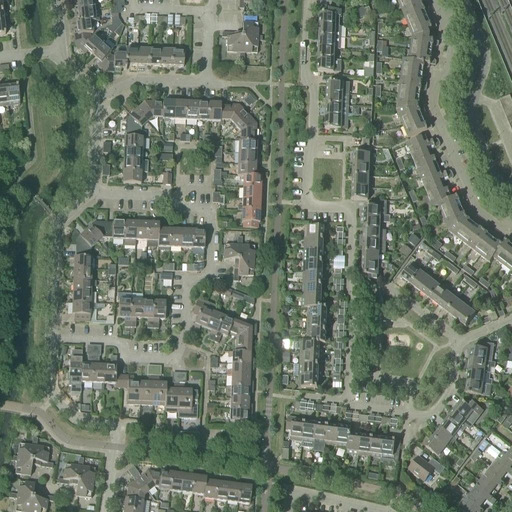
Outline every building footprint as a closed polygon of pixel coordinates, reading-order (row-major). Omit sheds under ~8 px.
[(75,13),(97,10),(96,0),(81,0),(77,0),(78,7),(75,7),(75,13)] [(239,0),(239,10),(244,10),(244,4),(259,5),(259,0),(239,0)] [(397,0),(404,16),(428,6),(427,3),(425,2),(417,5),(414,0),(397,0)] [(428,6),(404,16),(413,38),(413,39),(434,42),(434,36),(430,36),(428,31),(437,28),(435,24),(433,23),(426,26),(421,14),(428,11),(429,9),(428,6)] [(97,10),(75,13),(76,18),(79,18),(80,23),(80,24),(92,22),(92,23),(99,22),(97,10)] [(321,14),(320,26),(339,27),(340,17),(341,17),(341,11),(323,10),(323,14),(321,14)] [(80,24),(80,23),(76,24),(77,30),(73,31),(75,45),(90,37),(89,35),(93,34),(92,23),(92,22),(80,24)] [(8,23),(0,23),(0,35),(5,35),(5,29),(8,28),(8,23)] [(258,37),(258,32),(258,25),(243,24),(242,35),(235,34),(222,34),(222,39),(227,39),(227,54),(240,54),(239,63),(244,63),(244,54),(257,55),(258,42),(262,42),(262,38),(258,37)] [(121,25),(113,33),(118,38),(123,27),(121,25)] [(320,26),(320,37),(341,38),(341,28),(339,27),(320,26)] [(92,39),(90,37),(75,45),(86,55),(88,52),(93,56),(103,45),(94,37),(92,39)] [(341,38),(320,37),(319,49),(338,50),(341,50),(341,38)] [(413,39),(410,61),(410,62),(430,65),(436,66),(436,62),(435,60),(427,59),(428,46),(436,47),(438,46),(439,42),(434,42),(413,39)] [(112,53),(103,45),(93,56),(97,60),(95,63),(105,73),(111,57),(109,55),(112,53)] [(126,50),(126,54),(126,66),(127,66),(137,66),(138,48),(133,47),(133,50),(126,50)] [(143,48),(138,48),(137,66),(149,67),(149,51),(143,51),(143,48)] [(155,51),(149,51),(149,67),(160,67),(161,48),(155,48),(155,51)] [(166,49),(161,48),(160,67),(172,68),(172,52),(166,52),(166,49)] [(172,52),(172,68),(184,68),(184,49),(178,49),(178,52),(172,52)] [(338,50),(319,49),(319,60),(334,61),(335,55),(338,55),(338,50)] [(111,57),(105,73),(120,73),(120,70),(126,70),(127,66),(126,66),(126,54),(114,54),(114,57),(111,57)] [(319,60),(318,72),(340,73),(341,61),(334,61),(319,60)] [(404,61),(401,84),(427,88),(427,84),(426,83),(418,81),(419,68),(428,69),(429,68),(430,65),(410,62),(410,61),(404,61)] [(373,79),(374,70),(368,70),(364,70),(364,79),(373,79)] [(350,84),(343,83),(333,83),(328,83),(327,95),(349,96),(350,84)] [(0,107),(8,107),(5,84),(0,85),(0,89),(0,88),(0,107)] [(5,84),(8,107),(20,105),(18,87),(11,87),(11,84),(5,84)] [(427,88),(401,84),(397,108),(414,110),(421,110),(424,110),(424,108),(424,105),(423,103),(419,102),(419,105),(415,104),(416,91),(424,92),(426,91),(427,88)] [(327,95),(327,106),(349,107),(349,96),(327,95)] [(501,105),(511,101),(511,100),(510,95),(499,100),(501,105)] [(511,101),(501,105),(504,111),(511,107),(511,101)] [(164,118),(163,119),(163,120),(175,121),(176,103),(163,102),(163,103),(164,104),(164,118)] [(145,103),(136,111),(147,124),(153,118),(163,119),(164,118),(164,104),(163,103),(163,104),(145,103)] [(176,103),(175,121),(186,121),(187,103),(176,103)] [(187,103),(186,121),(198,122),(198,104),(187,103)] [(210,104),(198,104),(198,122),(209,122),(210,104)] [(210,104),(209,122),(220,123),(220,121),(221,121),(220,121),(221,106),(221,104),(210,104)] [(239,107),(221,106),(220,121),(221,121),(220,121),(231,122),(236,127),(248,116),(239,107)] [(327,106),(326,117),(348,118),(349,107),(327,106)] [(414,110),(397,108),(397,112),(408,139),(432,129),(431,125),(429,124),(421,127),(416,115),(420,114),(421,116),(424,114),(425,112),(424,110),(421,110),(414,110)] [(127,120),(126,138),(126,139),(141,139),(142,129),(147,124),(136,111),(127,120)] [(248,116),(236,127),(241,133),(240,143),(256,143),(256,125),(248,116)] [(348,118),(326,117),(326,129),(348,130),(348,118)] [(126,138),(125,138),(124,150),(142,151),(143,139),(141,139),(126,139),(126,138)] [(431,148),(429,143),(425,145),(422,138),(407,144),(420,177),(435,171),(432,164),(437,163),(435,158),(430,159),(427,150),(431,148)] [(239,143),(238,154),(257,155),(257,143),(256,143),(240,143),(239,143)] [(124,150),(124,161),(142,162),(142,151),(124,150)] [(238,154),(238,166),(256,167),(257,155),(238,154)] [(354,154),(354,166),(372,167),(372,161),(369,161),(370,155),(366,155),(356,154),(354,154)] [(124,161),(123,173),(141,174),(147,174),(148,162),(142,162),(124,161)] [(256,167),(238,166),(238,178),(244,178),(244,177),(256,178),(256,167)] [(372,167),(354,166),(353,177),(369,178),(369,172),(372,172),(372,167)] [(438,177),(435,171),(420,177),(433,209),(439,207),(438,206),(448,202),(446,196),(450,195),(448,190),(444,191),(440,182),(444,180),(442,175),(438,177)] [(141,174),(123,173),(123,185),(141,185),(141,174)] [(171,187),(171,176),(163,176),(163,186),(171,187)] [(244,178),(243,189),(261,190),(262,178),(256,178),(244,177),(244,178)] [(369,178),(353,177),(353,189),(371,189),(372,184),(369,184),(369,178)] [(243,189),(243,200),(261,201),(261,190),(243,189)] [(371,189),(353,189),(352,201),(368,201),(368,195),(371,195),(371,189)] [(462,196),(448,202),(438,206),(439,207),(447,228),(463,222),(471,216),(470,215),(469,212),(467,212),(464,213),(465,215),(460,217),(455,205),(463,201),(464,199),(462,196)] [(243,200),(242,207),(238,207),(237,212),(242,212),(260,213),(261,201),(243,200)] [(369,201),(369,207),(365,207),(365,214),(361,214),(361,219),(380,220),(380,223),(385,224),(386,217),(387,202),(369,201)] [(260,213),(242,212),(242,224),(244,224),(243,230),(257,230),(258,225),(260,225),(260,213)] [(472,217),(471,216),(463,222),(447,228),(449,232),(471,250),(487,229),(485,227),(483,227),(478,234),(467,226),(470,222),(472,224),(474,221),(474,218),(472,217)] [(380,220),(361,219),(361,225),(364,225),(364,231),(380,232),(380,231),(380,223),(380,220)] [(113,239),(112,239),(112,240),(124,241),(125,223),(113,222),(113,224),(114,224),(113,239)] [(95,223),(86,231),(97,244),(102,238),(112,239),(113,239),(114,224),(113,224),(95,223)] [(124,241),(123,248),(135,248),(135,241),(136,241),(136,223),(125,223),(124,241)] [(148,224),(136,223),(136,241),(147,242),(148,224)] [(159,224),(148,224),(147,242),(158,242),(159,242),(159,230),(159,224)] [(305,239),(323,240),(324,234),(327,234),(327,228),(305,227),(305,239)] [(490,231),(487,229),(471,250),(490,264),(494,260),(493,259),(505,243),(503,241),(501,241),(496,248),(485,240),(490,233),(490,231)] [(159,242),(158,242),(158,248),(170,249),(171,231),(159,230),(159,242)] [(97,244),(86,231),(76,240),(76,258),(76,259),(91,259),(91,249),(97,244)] [(171,231),(170,249),(181,249),(182,231),(171,231)] [(182,231),(181,249),(193,250),(194,232),(182,231)] [(360,237),(360,242),(386,243),(386,231),(380,231),(380,232),(364,231),(364,237),(360,237)] [(194,232),(193,250),(197,250),(197,252),(204,252),(204,250),(205,232),(194,232)] [(234,270),(233,282),(238,283),(239,277),(253,278),(254,265),(258,265),(258,260),(254,260),(255,247),(242,247),(242,238),(238,238),(237,247),(224,246),(224,261),(234,262),(234,270)] [(511,240),(509,238),(505,243),(493,259),(494,260),(511,273),(511,252),(507,249),(511,243),(511,240)] [(323,240),(305,239),(304,251),(326,252),(327,246),(323,246),(323,240)] [(416,239),(411,245),(415,248),(420,242),(416,239)] [(436,241),(433,246),(438,250),(441,245),(436,241)] [(386,243),(360,242),(360,247),(363,247),(363,253),(379,254),(385,254),(386,243)] [(407,249),(402,255),(407,259),(412,252),(407,249)] [(432,258),(435,254),(430,250),(427,254),(432,258)] [(326,252),(304,251),(304,262),(322,263),(323,257),(326,257),(326,252)] [(359,259),(359,265),(378,265),(378,269),(383,269),(383,262),(379,262),(379,254),(363,253),(363,259),(359,259)] [(441,258),(435,254),(432,258),(438,262),(441,258)] [(76,259),(76,258),(74,258),(74,269),(92,270),(92,259),(91,259),(76,259)] [(322,263),(304,262),(303,274),(326,275),(326,269),(322,269),(322,263)] [(411,285),(420,273),(416,269),(418,267),(413,263),(401,278),(411,285)] [(450,272),(454,268),(448,264),(445,268),(450,272)] [(380,283),(380,277),(378,277),(378,269),(378,265),(359,265),(359,270),(363,270),(362,277),(365,277),(365,283),(380,283)] [(459,272),(454,268),(450,272),(456,276),(459,272)] [(74,269),(73,281),(92,282),(92,270),(74,269)] [(420,273),(411,285),(420,292),(431,278),(427,274),(426,277),(420,273)] [(303,274),(303,285),(322,286),(322,280),(325,280),(326,275),(303,274)] [(482,279),(479,283),(483,287),(486,283),(489,280),(485,277),(483,280),(482,279)] [(431,278),(420,292),(429,299),(439,287),(434,283),(436,281),(431,278)] [(468,286),(472,282),(466,278),(463,282),(468,286)] [(92,282),(73,281),(73,292),(91,293),(91,287),(96,287),(96,282),(92,282)] [(477,286),(472,282),(468,286),(474,290),(477,286)] [(303,285),(302,297),(325,298),(325,292),(321,292),(322,286),(303,285)] [(443,291),(439,287),(429,299),(438,306),(449,292),(445,288),(443,291)] [(232,292),(223,288),(220,295),(230,298),(232,292)] [(91,293),(73,292),(72,304),(91,305),(91,293)] [(232,295),(231,298),(242,302),(244,297),(239,294),(233,292),(232,295)] [(449,292),(438,306),(447,313),(457,301),(452,297),(454,295),(449,292)] [(143,296),(131,295),(131,301),(130,329),(136,329),(136,320),(142,320),(142,302),(143,296)] [(244,297),(242,302),(253,307),(254,302),(253,300),(244,297)] [(325,298),(302,297),(302,309),(308,309),(308,308),(321,309),(321,308),(321,303),(324,303),(325,298)] [(198,316),(191,334),(197,336),(200,327),(206,330),(213,313),(215,307),(198,300),(197,302),(196,305),(196,307),(193,314),(198,316)] [(119,301),(118,319),(125,319),(124,328),(130,329),(131,301),(119,301)] [(461,305),(457,301),(447,313),(456,320),(468,306),(463,302),(461,305)] [(154,302),(142,302),(142,320),(147,320),(147,329),(153,330),(154,302)] [(154,302),(153,330),(158,330),(159,320),(165,321),(165,312),(166,305),(166,303),(154,302)] [(91,305),(72,304),(72,316),(75,316),(74,323),(90,323),(90,317),(90,310),(95,310),(95,305),(91,305)] [(472,309),(468,306),(456,320),(466,328),(475,315),(470,311),(472,309)] [(308,308),(308,309),(308,320),(330,321),(330,315),(326,315),(327,308),(321,308),(321,309),(308,308)] [(490,317),(488,318),(482,320),(484,325),(490,323),(490,321),(497,318),(494,312),(488,314),(490,317)] [(224,317),(213,313),(206,330),(211,332),(208,341),(213,343),(224,317)] [(233,321),(224,317),(213,343),(218,345),(221,336),(227,338),(228,336),(228,335),(234,321),(233,321)] [(235,317),(233,321),(234,321),(228,335),(228,336),(236,339),(256,326),(235,317)] [(308,320),(307,331),(326,332),(326,326),(330,326),(330,321),(308,320)] [(236,339),(235,354),(236,354),(251,354),(252,334),(256,334),(256,326),(236,339)] [(307,331),(307,342),(307,343),(319,343),(319,344),(329,344),(329,338),(325,338),(326,332),(307,331)] [(505,331),(495,335),(498,341),(508,337),(505,331)] [(301,342),(300,354),(322,355),(323,349),(319,349),(319,344),(319,343),(307,343),(307,342),(301,342)] [(492,363),(494,345),(478,343),(477,349),(472,348),(470,360),(489,363),(492,363)] [(70,358),(69,373),(81,373),(81,366),(82,366),(82,358),(82,352),(72,352),(72,358),(70,358)] [(232,354),(228,354),(228,358),(232,359),(232,365),(254,366),(254,361),(251,361),(251,354),(236,354),(235,354),(232,353),(232,354)] [(322,355),(300,354),(300,365),(318,366),(319,360),(322,360),(322,355)] [(81,366),(81,373),(80,384),(81,384),(92,384),(93,357),(88,356),(87,366),(82,366),(81,366)] [(93,357),(92,384),(104,385),(104,367),(98,366),(99,357),(93,357)] [(110,367),(104,367),(104,385),(115,385),(115,389),(122,389),(122,377),(116,377),(116,358),(110,357),(110,367)] [(489,363),(470,360),(469,371),(490,374),(491,369),(495,370),(495,364),(492,363),(489,363)] [(226,376),(231,377),(250,377),(250,371),(253,371),(254,366),(232,365),(232,371),(226,371),(226,376)] [(300,365),(299,377),(322,378),(322,372),(318,372),(318,366),(300,365)] [(492,381),(489,380),(490,374),(469,371),(467,383),(486,385),(491,386),(492,386),(492,381)] [(67,374),(67,380),(69,380),(69,387),(71,387),(70,394),(81,394),(81,387),(81,384),(80,384),(81,373),(69,373),(69,374),(67,374)] [(122,377),(122,389),(128,390),(127,406),(140,406),(141,387),(133,386),(134,377),(122,377)] [(231,377),(231,388),(253,389),(253,384),(250,384),(250,377),(231,377)] [(322,378),(299,377),(299,389),(317,389),(318,383),(321,383),(322,378)] [(141,387),(140,406),(153,407),(154,378),(148,378),(148,387),(141,387)] [(159,378),(154,378),(153,407),(165,407),(166,407),(166,394),(166,388),(158,387),(159,378)] [(467,383),(465,395),(489,398),(491,386),(486,385),(467,383)] [(166,407),(165,407),(165,413),(178,414),(179,385),(174,385),(173,394),(166,394),(166,407)] [(184,385),(179,385),(178,414),(178,419),(197,420),(198,392),(184,391),(184,385)] [(231,388),(231,399),(249,400),(249,394),(252,394),(253,389),(231,388)] [(249,400),(231,399),(230,411),(252,412),(252,407),(249,407),(249,400)] [(461,402),(454,412),(472,426),(483,412),(472,404),(471,405),(467,402),(464,405),(461,402)] [(252,412),(230,411),(230,423),(248,424),(248,417),(251,417),(252,412)] [(454,412),(447,421),(459,431),(462,433),(466,428),(469,431),(472,426),(454,412)] [(504,413),(497,422),(501,426),(508,416),(504,413)] [(299,419),(293,419),(287,418),(286,431),(292,431),(291,441),(302,442),(305,424),(299,423),(299,419)] [(302,442),(302,446),(313,448),(317,422),(311,421),(311,425),(305,424),(302,442)] [(459,431),(447,421),(440,430),(454,441),(458,437),(455,435),(459,431)] [(313,448),(313,451),(324,453),(325,445),(328,427),(322,426),(322,422),(317,422),(313,448)] [(334,428),(328,427),(325,445),(336,447),(339,425),(334,424),(334,428)] [(336,447),(347,448),(348,448),(350,436),(351,430),(344,429),(345,425),(339,425),(336,447)] [(454,441),(440,430),(433,439),(445,449),(449,444),(451,446),(454,441)] [(199,442),(200,433),(181,432),(180,441),(199,442)] [(348,448),(347,448),(347,454),(359,456),(361,434),(356,433),(356,436),(350,436),(348,448)] [(361,434),(359,456),(370,457),(372,439),(366,438),(367,434),(361,434)] [(372,439),(370,457),(381,459),(384,437),(379,436),(378,439),(372,439)] [(474,442),(478,445),(482,440),(478,436),(474,442)] [(381,459),(381,463),(396,465),(397,458),(398,458),(400,442),(389,441),(389,437),(384,437),(381,459)] [(15,475),(30,477),(31,467),(39,468),(52,470),(52,465),(47,464),(49,449),(36,448),(37,439),(33,439),(31,447),(19,445),(17,458),(13,457),(12,462),(16,463),(15,475)] [(445,449),(433,439),(425,448),(440,460),(444,455),(441,453),(445,449)] [(478,445),(474,442),(469,447),(474,451),(478,445)] [(484,442),(480,448),(484,451),(488,446),(484,442)] [(460,460),(464,463),(468,458),(464,454),(460,460)] [(501,454),(480,482),(493,492),(497,487),(501,490),(504,485),(500,482),(507,474),(510,477),(511,474),(511,471),(510,470),(511,467),(511,464),(505,459),(506,458),(501,454)] [(439,476),(444,469),(432,459),(427,465),(418,458),(408,471),(424,483),(433,471),(439,476)] [(97,487),(97,483),(93,482),(95,470),(82,468),(83,460),(78,459),(77,467),(65,466),(63,480),(57,480),(56,484),(69,486),(77,487),(75,498),(91,500),(92,487),(97,487)] [(464,463),(460,460),(456,465),(460,468),(464,463)] [(131,476),(136,472),(133,467),(127,472),(131,476)] [(161,474),(159,489),(158,490),(170,492),(173,471),(168,470),(167,473),(160,472),(160,474),(161,474)] [(178,471),(173,471),(170,492),(181,493),(184,475),(177,475),(178,471)] [(136,472),(131,476),(134,480),(139,476),(136,472)] [(148,472),(138,480),(149,493),(155,489),(159,489),(161,474),(160,474),(148,472)] [(184,475),(181,493),(193,495),(195,474),(190,473),(190,476),(184,475)] [(195,474),(193,495),(204,496),(206,482),(207,478),(200,478),(200,474),(195,474)] [(206,482),(204,496),(204,500),(215,501),(218,480),(213,479),(212,482),(206,482)] [(128,488),(127,500),(142,502),(142,498),(149,493),(138,480),(128,488)] [(218,480),(215,501),(226,503),(229,485),(222,484),(223,481),(218,480)] [(235,485),(229,485),(226,503),(238,504),(241,483),(235,482),(235,485)] [(493,492),(480,482),(459,509),(462,511),(482,511),(479,510),(486,501),(489,504),(493,500),(489,497),(493,492)] [(45,511),(47,502),(53,503),(53,498),(41,497),(33,496),(34,485),(19,483),(17,496),(9,495),(8,499),(17,500),(15,511),(45,511)] [(241,483),(238,504),(249,506),(252,488),(245,487),(245,483),(241,483)] [(125,500),(124,511),(128,511),(142,511),(143,502),(142,502),(127,500),(125,500)]
